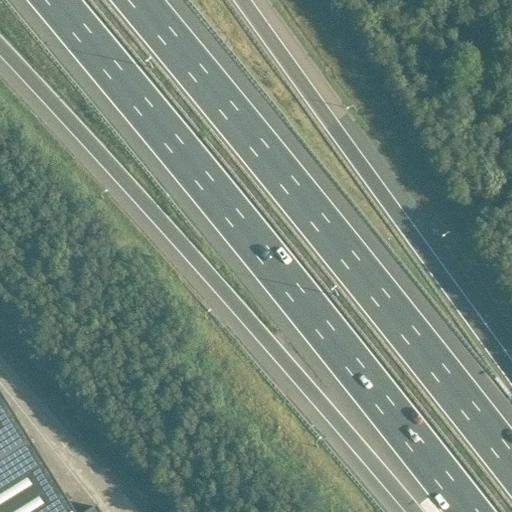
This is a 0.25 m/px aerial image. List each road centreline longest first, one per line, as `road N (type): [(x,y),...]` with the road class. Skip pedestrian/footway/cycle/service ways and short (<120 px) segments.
road 1 (motorway): [(61,0),(471,511)]
road 2 (motorway): [(0,48),(415,511)]
road 3 (motorway): [(511,469),(122,0)]
road 4 (motorway): [(511,377),(240,0)]
